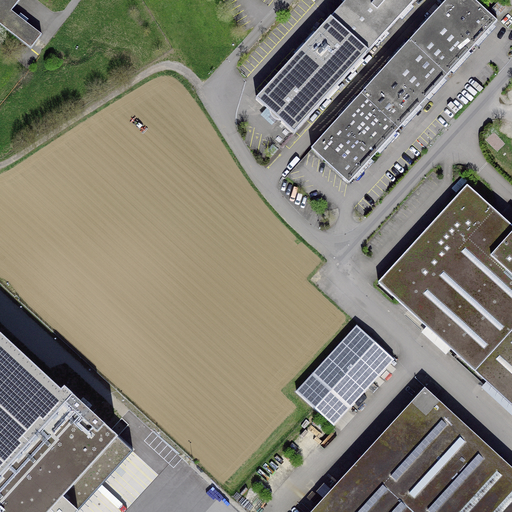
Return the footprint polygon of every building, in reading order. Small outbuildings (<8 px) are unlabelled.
[(10,12),(19,0),(0,0),(0,26),(30,50),(41,36),(10,12)] [(348,184),(496,22),(472,0),(446,0),(310,149),(348,184)] [(346,0),(330,18),(368,53),(415,0),(346,0)] [(293,134),(368,53),(330,18),(255,99),(268,111),(270,115),(272,119),(276,121),(280,122),(293,134)] [(450,350),(511,406),(511,227),(466,186),(377,283),(425,328),(422,332),(446,354),(450,350)] [(391,360),(357,328),(296,394),(330,425),(391,360)] [(81,511),(134,454),(0,332),(0,511),(81,511)] [(429,383),(424,388),(433,397),(438,392),(429,383)] [(511,511),(511,469),(433,397),(424,388),(310,511),(511,511)]
